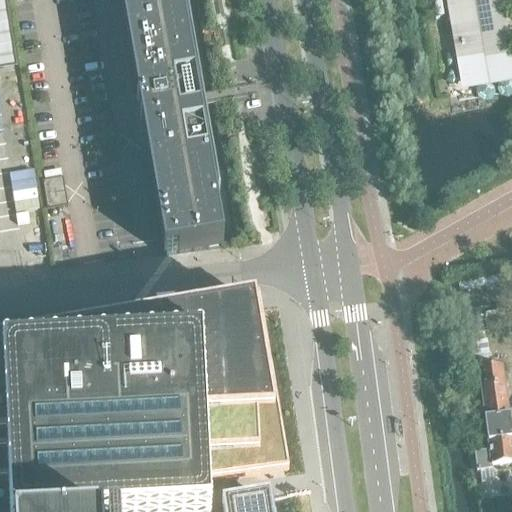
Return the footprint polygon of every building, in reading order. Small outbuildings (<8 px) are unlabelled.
[(0,0),(0,69),(16,67),(5,0),(0,0)] [(118,0),(135,95),(145,149),(164,258),(188,254),(223,248),(223,246),(223,245),(221,234),(216,205),(220,205),(203,105),(202,100),(201,95),(184,0),(118,0)] [(497,0),(449,0),(462,76),(510,68),(497,0)] [(64,183),(45,186),(50,211),(68,209),(64,183)] [(63,262),(61,250),(51,251),(53,263),(63,262)] [(251,305),(0,347),(0,511),(271,511),(270,505),(238,510),(238,498),(237,484),(260,481),(251,305)] [(480,310),(457,313),(458,323),(481,320),(480,310)] [(481,322),(474,323),(456,325),(455,327),(461,373),(461,375),(479,372),(488,371),(481,322)] [(511,449),(501,368),(488,371),(479,372),(483,408),(479,408),(480,416),(484,416),(488,453),(473,454),(476,473),(477,488),(494,486),(491,469),(511,465),(511,449)]
